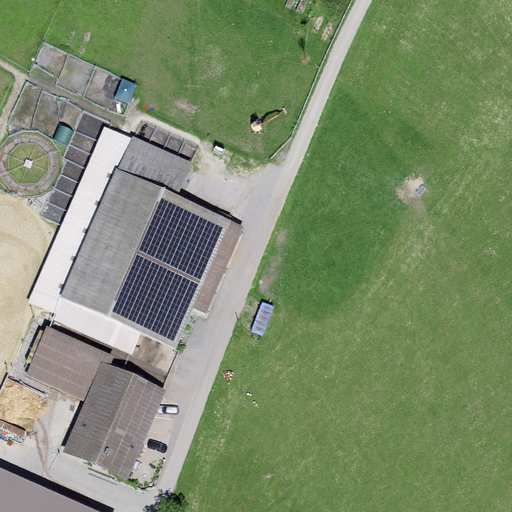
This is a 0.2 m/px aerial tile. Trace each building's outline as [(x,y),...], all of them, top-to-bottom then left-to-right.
[(297,69),(236,42),(214,92),(274,119),(297,69)] [(132,355),(143,330),(63,296),(131,139),(105,126),(29,302),(58,315),(55,321),(132,355)] [(178,195),(191,164),(131,139),(63,296),(143,330),(177,344),(193,307),(208,314),(247,225),(178,195)] [(283,256),(275,275),(300,286),(309,268),(283,256)] [(107,353),(48,327),(26,375),(85,401),(103,361),(107,353)] [(172,348),(171,346),(170,345),(169,344),(167,344),(165,344),(163,345),(162,346),(161,348),(161,350),(162,351),(163,353),(164,354),(166,355),(167,355),(169,354),(170,353),(171,352),(172,350),(172,348)] [(126,477),(164,388),(103,361),(85,401),(64,450),(126,477)] [(0,407),(0,421),(37,433),(51,386),(10,374),(0,407)] [(0,511),(109,511),(0,468),(0,511)]
